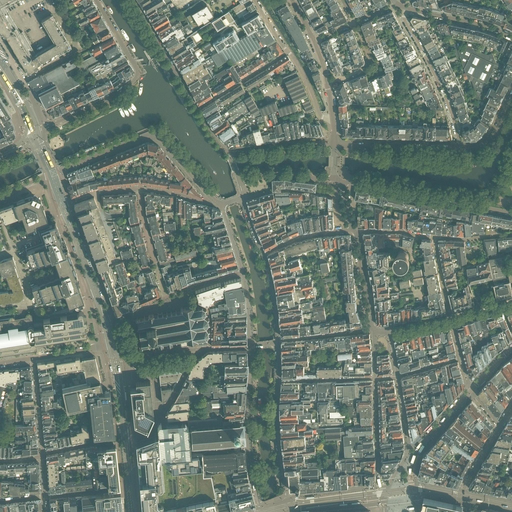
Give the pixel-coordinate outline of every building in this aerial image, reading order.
[(0,0),(0,29),(3,36),(4,36),(6,35),(6,36),(8,39),(27,72),(28,72),(29,72),(37,67),(42,64),(44,63),(71,47),(52,14),(42,20),(56,43),(38,54),(36,55),(22,31),(18,34),(15,30),(18,29),(6,8),(21,0),(0,0)] [(159,5),(161,8),(170,2),(172,1),(170,0),(165,0),(164,1),(163,0),(151,0),(142,6),(141,6),(146,13),(159,5)] [(233,8),(236,13),(245,7),(252,2),(250,0),(245,0),(241,3),(233,8)] [(276,9),(286,4),(285,4),(283,0),(280,0),(273,4),(276,9)] [(303,5),(305,10),(319,2),(318,0),(317,0),(312,3),(311,0),(303,5)] [(364,0),(352,7),(354,11),(368,3),(367,1),(366,0),(364,0)] [(371,5),(370,6),(372,10),(385,4),(386,4),(386,1),(385,0),(380,0),(374,4),(371,5)] [(431,8),(433,9),(430,2),(429,0),(423,0),(424,0),(423,1),(426,7),(431,8)] [(441,10),(442,9),(441,6),(440,6),(439,6),(439,5),(440,0),(439,0),(435,0),(430,2),(433,9),(435,9),(440,10),(441,10)] [(95,5),(92,1),(84,5),(81,7),(84,11),(95,5)] [(171,2),(161,8),(148,17),(150,21),(151,21),(152,24),(166,16),(173,12),(175,11),(177,10),(171,2)] [(245,7),(236,13),(239,17),(241,16),(255,7),(254,5),(252,2),(245,7)] [(305,10),(307,14),(316,9),(314,7),(320,4),(319,2),(305,10)] [(331,8),(332,10),(340,6),(337,2),(326,8),(327,9),(327,10),(331,8)] [(476,17),(477,17),(480,7),(453,2),(452,2),(452,3),(450,3),(449,3),(449,2),(445,3),(444,2),(439,4),(440,6),(441,6),(442,9),(442,10),(444,11),(445,10),(446,10),(446,11),(448,12),(448,11),(451,12),(452,12),(453,13),(454,12),(458,13),(458,14),(460,14),(461,13),(461,14),(462,14),(463,15),(464,14),(468,15),(468,16),(470,16),(471,16),(474,16),(474,17),(476,17)] [(368,3),(354,11),(356,15),(358,16),(372,10),(370,6),(368,3)] [(185,18),(188,23),(191,29),(192,29),(191,27),(192,26),(193,27),(203,21),(203,22),(209,19),(208,18),(213,15),(206,4),(201,7),(200,5),(198,6),(196,7),(197,9),(186,16),(187,17),(185,18)] [(278,12),(279,15),(289,9),(288,9),(286,4),(276,9),(277,9),(279,12),(278,12)] [(95,5),(84,11),(78,14),(81,19),(84,17),(97,10),(95,5)] [(146,13),(148,17),(161,8),(159,5),(146,13)] [(331,15),(332,15),(342,10),(340,6),(332,10),(330,11),(331,13),(330,13),(331,15)] [(244,21),(258,12),(255,7),(241,16),(244,21)] [(483,18),(486,8),(480,7),(477,17),(479,17),(480,18),(482,19),(482,18),(483,18)] [(307,14),(310,18),(323,10),(322,8),(320,9),(317,11),(316,9),(307,14)] [(488,20),(489,20),(493,10),(486,8),(483,18),(486,19),(486,20),(488,20)] [(281,16),(283,19),(291,14),(290,11),(289,9),(279,15),(281,17),(281,16)] [(100,15),(97,10),(84,17),(86,20),(80,23),(81,25),(82,25),(83,24),(89,21),(101,15),(100,15)] [(310,18),(312,21),(320,17),(319,15),(323,13),(324,13),(326,12),(324,11),(323,10),(310,18)] [(334,16),(335,18),(336,20),(345,15),(342,10),(332,15),(332,17),(334,16)] [(494,22),(495,22),(499,12),(493,10),(489,20),(491,21),(492,22),(494,22)] [(189,36),(192,40),(195,44),(202,40),(198,33),(212,23),(217,31),(229,24),(234,20),(228,11),(218,17),(201,27),(189,36)] [(392,23),(394,28),(400,25),(392,11),(386,14),(389,24),(389,25),(392,23)] [(244,21),(241,23),(247,33),(250,31),(264,23),(261,18),(261,17),(258,13),(258,12),(244,21)] [(500,24),(501,24),(504,16),(505,15),(499,12),(495,22),(497,23),(497,24),(499,25),(500,24)] [(284,22),(286,24),(295,19),(294,19),(293,16),(291,14),(283,19),(282,19),(283,22),(284,22)] [(385,26),(389,24),(386,14),(381,17),(384,25),(385,26)] [(103,20),(101,15),(89,21),(89,22),(90,24),(91,24),(95,32),(99,31),(107,27),(104,22),(105,21),(104,20),(103,20)] [(330,20),(331,21),(333,26),(346,21),(347,19),(345,15),(336,20),(335,18),(330,20)] [(152,24),(155,29),(169,20),(166,16),(152,24)] [(155,29),(158,34),(179,21),(181,20),(180,18),(177,19),(176,16),(173,18),(169,20),(155,29)] [(312,21),(314,25),(322,21),(326,19),(325,17),(323,18),(322,16),(320,17),(312,21)] [(509,29),(511,30),(511,23),(508,21),(505,17),(504,16),(501,24),(502,25),(501,25),(505,27),(506,28),(508,29),(509,29)] [(322,21),(314,25),(316,29),(324,24),(323,22),(328,20),(328,22),(331,21),(330,20),(329,17),(326,19),(322,21)] [(379,27),(384,25),(381,17),(376,19),(378,24),(379,27)] [(416,28),(416,29),(425,24),(426,23),(424,19),(413,17),(411,19),(416,28)] [(287,27),(289,29),(297,25),(297,24),(296,21),(295,19),(286,24),(285,24),(285,25),(286,27),(287,27)] [(158,34),(160,37),(175,29),(182,25),(179,21),(158,34)] [(331,21),(328,22),(324,24),(316,29),(318,32),(319,32),(333,26),(331,21)] [(490,76),(499,80),(509,85),(511,78),(511,76),(494,68),(496,63),(492,53),(488,55),(481,52),(478,51),(474,50),(472,49),(472,48),(474,40),(479,41),(484,42),(489,44),(493,46),(498,48),(502,51),(507,41),(502,39),(498,37),(495,36),(492,35),(491,34),(491,35),(489,34),(489,33),(486,33),(482,31),(479,30),(479,31),(476,30),(470,28),(470,29),(467,28),(465,27),(461,27),(457,26),(455,25),(454,25),(452,25),(451,24),(451,25),(449,24),(448,24),(438,22),(436,23),(437,25),(439,32),(440,32),(442,31),(444,36),(446,35),(445,33),(446,33),(447,35),(452,33),(453,33),(453,35),(468,38),(466,48),(464,48),(460,49),(458,50),(466,73),(468,78),(469,81),(471,75),(474,76),(471,81),(474,88),(472,88),(476,99),(479,100),(485,85),(486,85),(490,76)] [(191,29),(188,23),(182,26),(182,25),(175,29),(177,33),(163,41),(165,45),(167,49),(181,40),(182,40),(185,39),(182,35),(186,32),(187,35),(192,32),(191,31),(191,29)] [(232,64),(235,62),(260,46),(263,44),(273,38),(273,37),(264,23),(250,31),(247,33),(211,56),(214,61),(216,66),(228,59),(232,64)] [(365,35),(365,36),(376,32),(375,30),(377,29),(378,31),(380,30),(379,27),(378,24),(374,26),(369,28),(363,30),(364,33),(365,35)] [(419,33),(427,29),(431,27),(429,24),(426,26),(425,24),(416,29),(419,33)] [(290,32),(292,35),(300,30),(299,27),(297,25),(289,29),(288,30),(289,32),(290,32)] [(392,29),(395,34),(403,31),(403,30),(402,29),(400,25),(394,28),(392,29)] [(100,31),(98,32),(102,40),(112,35),(107,27),(99,31),(100,31)] [(160,37),(163,41),(177,33),(175,29),(160,37)] [(339,39),(342,38),(353,33),(352,29),(337,35),(339,39)] [(422,38),(422,39),(430,34),(433,32),(432,29),(428,31),(427,29),(419,33),(422,38)] [(293,37),(295,40),(303,35),(301,32),(300,30),(292,35),(291,35),(292,38),(293,37)] [(395,34),(398,40),(406,36),(405,34),(403,31),(395,34)] [(378,37),(376,32),(365,36),(367,41),(378,37)] [(346,39),(347,41),(355,37),(353,33),(342,38),(342,40),(346,39)] [(430,34),(422,39),(423,41),(425,44),(435,38),(434,38),(435,38),(436,37),(437,37),(435,34),(434,34),(431,36),(430,34)] [(296,42),(297,45),(305,41),(304,37),(303,35),(295,40),(294,40),(295,43),(296,42)] [(167,49),(170,54),(185,45),(192,40),(189,36),(185,39),(182,40),(181,40),(167,49)] [(378,37),(367,41),(369,46),(380,42),(380,41),(383,40),(387,39),(386,37),(383,38),(380,39),(379,36),(378,37)] [(397,40),(400,46),(404,44),(405,46),(411,44),(411,43),(409,41),(410,41),(406,36),(398,40),(397,40)] [(93,55),(97,53),(116,43),(113,37),(101,44),(88,50),(91,57),(93,55)] [(333,37),(330,39),(322,42),(322,43),(323,47),(335,42),(333,37)] [(344,45),(345,47),(357,42),(355,37),(347,41),(348,43),(344,45)] [(427,48),(437,43),(439,42),(441,41),(440,40),(438,41),(437,39),(436,37),(435,38),(434,38),(435,38),(425,44),(427,48)] [(275,41),(273,38),(263,44),(265,47),(267,46),(272,43),(275,41)] [(387,40),(387,39),(383,40),(380,41),(380,42),(369,46),(371,50),(373,49),(382,46),(385,45),(384,42),(387,41),(387,40)] [(192,40),(185,45),(170,54),(173,58),(189,48),(189,49),(190,48),(192,47),(195,44),(192,40)] [(300,51),(301,50),(308,46),(305,41),(297,45),(296,45),(298,48),(299,48),(300,51)] [(271,48),(268,49),(269,50),(268,50),(274,58),(282,52),(276,42),(270,46),(271,48)] [(323,47),(328,57),(336,53),(335,50),(339,49),(338,47),(337,47),(336,42),(335,42),(323,47)] [(430,53),(430,54),(439,49),(442,47),(440,44),(439,42),(437,43),(427,48),(430,53)] [(70,75),(68,76),(68,77),(75,74),(88,67),(121,50),(120,50),(119,48),(116,43),(97,53),(99,58),(95,60),(93,55),(91,57),(77,64),(67,69),(70,75)] [(203,47),(206,51),(210,49),(209,48),(212,46),(210,43),(203,47)] [(402,48),(404,53),(414,49),(411,44),(405,46),(404,44),(400,46),(399,46),(400,49),(402,48)] [(382,46),(373,49),(375,53),(375,54),(379,53),(381,52),(381,51),(384,50),(384,51),(385,50),(388,49),(386,45),(385,45),(382,46)] [(258,53),(257,50),(261,47),(260,46),(235,62),(237,64),(238,66),(245,61),(249,59),(254,55),(255,55),(258,53)] [(302,51),(303,54),(310,51),(308,46),(301,50),(302,51)] [(348,53),(348,55),(360,51),(359,46),(350,50),(351,52),(348,53)] [(173,58),(176,64),(198,50),(199,49),(198,47),(194,50),(192,47),(190,48),(189,49),(189,48),(173,58)] [(262,50),(264,53),(265,55),(269,61),(274,58),(268,50),(269,50),(268,49),(267,47),(262,50)] [(439,49),(430,54),(433,59),(442,55),(445,54),(447,54),(443,47),(442,47),(439,49)] [(388,49),(385,50),(384,51),(384,50),(381,51),(381,52),(379,53),(375,54),(376,56),(377,55),(378,58),(379,58),(380,58),(390,54),(388,49)] [(405,60),(406,59),(411,57),(412,59),(418,56),(417,54),(414,49),(404,53),(405,54),(402,55),(405,60)] [(121,50),(88,67),(94,79),(96,78),(105,73),(106,72),(109,71),(127,60),(126,59),(118,64),(114,66),(111,62),(116,59),(124,55),(121,50)] [(201,55),(198,50),(176,64),(179,69),(201,55)] [(328,57),(330,61),(342,56),(345,55),(344,52),(340,54),(339,52),(336,53),(328,57)] [(258,53),(255,55),(262,65),(265,64),(261,58),(259,55),(260,55),(258,53)] [(264,53),(260,55),(259,55),(261,58),(265,64),(269,61),(265,55),(264,53)] [(380,58),(382,62),(385,61),(385,62),(388,61),(387,60),(389,59),(390,60),(391,59),(393,58),(391,54),(390,54),(380,58)] [(436,64),(436,65),(448,60),(445,54),(442,55),(433,59),(434,61),(436,64)] [(126,59),(124,55),(116,59),(118,64),(126,59)] [(181,72),(182,74),(185,72),(201,63),(205,60),(202,55),(201,55),(179,69),(181,72)] [(255,55),(254,55),(257,59),(255,60),(256,61),(260,67),(262,65),(255,55)] [(349,63),(349,64),(350,65),(364,59),(362,55),(353,58),(354,61),(349,63)] [(182,74),(185,79),(204,68),(204,67),(214,61),(211,56),(205,60),(201,63),(185,72),(182,74)] [(330,61),(332,66),(340,62),(342,62),(344,61),(343,58),(342,56),(330,61)] [(408,63),(410,67),(421,62),(418,56),(412,59),(411,57),(406,59),(407,60),(401,63),(402,66),(408,63)] [(66,70),(67,69),(77,64),(73,58),(72,59),(63,64),(66,70)] [(283,58),(279,61),(283,68),(287,66),(286,64),(286,63),(283,58)] [(393,58),(391,59),(390,60),(389,59),(387,60),(388,61),(385,62),(385,61),(382,62),(384,67),(393,64),(394,63),(393,58)] [(256,61),(255,60),(255,59),(251,62),(252,64),(256,69),(260,67),(256,61)] [(364,59),(350,65),(351,67),(354,66),(355,68),(364,64),(365,62),(364,59)] [(127,60),(109,71),(109,72),(110,74),(111,76),(117,73),(118,72),(130,65),(127,60)] [(439,70),(451,66),(448,60),(436,65),(437,67),(439,70)] [(185,79),(187,84),(206,72),(208,71),(210,70),(216,66),(214,61),(204,67),(204,68),(185,79)] [(283,68),(279,61),(274,64),(279,71),(281,74),(282,76),(287,73),(285,71),(283,72),(281,70),(284,69),(283,68)] [(394,63),(393,64),(384,67),(386,72),(394,68),(395,69),(397,67),(402,67),(402,66),(401,63),(400,61),(394,63)] [(504,63),(503,67),(511,70),(511,65),(504,61),(503,61),(502,62),(504,63)] [(232,64),(226,68),(229,72),(229,74),(235,82),(241,78),(236,71),(236,70),(233,66),(237,64),(235,62),(232,64)] [(252,64),(251,62),(247,65),(252,72),(256,69),(252,64)] [(332,66),(334,71),(349,64),(349,63),(348,62),(343,64),(342,62),(340,62),(332,66)] [(421,62),(410,67),(409,68),(403,71),(403,72),(404,74),(407,72),(411,71),(412,72),(412,73),(413,72),(423,68),(423,67),(422,64),(421,62)] [(244,67),(248,74),(252,72),(247,65),(245,66),(243,63),(242,64),(244,67)] [(503,67),(496,63),(494,68),(511,76),(511,70),(503,67)] [(274,64),(270,67),(275,74),(279,71),(274,64)] [(349,64),(334,71),(335,75),(336,75),(337,75),(344,72),(351,69),(351,67),(350,65),(349,64)] [(37,94),(38,93),(68,77),(68,76),(62,65),(41,75),(44,81),(33,88),(37,94)] [(133,69),(130,65),(118,72),(117,73),(119,76),(116,77),(117,79),(122,77),(125,81),(128,78),(132,76),(133,75),(133,74),(134,73),(134,72),(134,71),(133,70),(133,69)] [(311,73),(311,75),(319,71),(318,70),(316,66),(310,69),(311,72),(311,73)] [(441,76),(453,71),(451,66),(439,70),(440,72),(441,75),(441,76)] [(244,67),(240,69),(245,76),(248,74),(244,67)] [(270,67),(266,69),(271,76),(275,74),(270,67)] [(214,75),(211,76),(214,81),(216,80),(219,84),(214,87),(217,93),(226,88),(221,79),(220,77),(229,72),(226,68),(219,72),(214,75)] [(412,80),(414,79),(425,73),(425,72),(424,71),(425,70),(424,68),(423,68),(413,72),(412,73),(410,74),(412,80)] [(245,76),(240,69),(236,71),(241,78),(245,76)] [(266,69),(262,72),(266,79),(271,76),(266,69)] [(214,75),(210,70),(208,71),(206,72),(187,84),(188,84),(190,89),(190,90),(211,76),(214,75)] [(446,81),(455,77),(456,77),(453,71),(441,76),(442,78),(443,78),(444,80),(445,81),(446,81)] [(96,78),(97,79),(99,82),(100,82),(103,80),(105,79),(108,78),(105,73),(96,78)] [(416,81),(417,84),(429,78),(428,78),(428,77),(428,76),(427,75),(426,75),(425,73),(414,79),(415,82),(416,81)] [(67,93),(66,91),(80,84),(75,74),(68,77),(38,93),(41,98),(40,98),(42,101),(43,103),(46,108),(53,104),(57,102),(63,99),(62,97),(61,96),(67,93)] [(221,79),(226,88),(235,82),(229,74),(221,79)] [(365,95),(360,97),(355,98),(358,105),(376,105),(375,102),(374,101),(372,94),(371,92),(368,81),(366,74),(363,76),(363,75),(363,76),(360,77),(359,77),(365,95)] [(385,74),(381,76),(385,90),(386,93),(386,94),(390,92),(389,86),(385,74)] [(29,82),(33,88),(44,81),(41,75),(29,82)] [(190,90),(193,95),(208,85),(214,81),(211,76),(190,90)] [(386,93),(385,90),(381,76),(376,78),(381,91),(382,95),(386,93)] [(448,86),(458,83),(457,81),(458,80),(457,76),(456,77),(455,77),(446,81),(445,82),(446,84),(447,84),(448,86)] [(354,79),(360,97),(365,95),(359,77),(358,77),(358,78),(354,79)] [(372,79),(377,92),(377,93),(381,91),(376,78),(372,79)] [(410,94),(420,89),(431,83),(431,82),(429,78),(417,84),(418,86),(418,87),(418,88),(415,89),(415,88),(409,91),(410,94)] [(99,82),(97,79),(94,80),(96,84),(93,85),(98,96),(104,94),(99,84),(99,82)] [(114,88),(120,84),(117,80),(116,81),(115,79),(111,82),(110,80),(114,88)] [(293,82),(295,88),(302,85),(300,79),(293,82)] [(354,96),(355,98),(360,97),(354,79),(350,81),(350,80),(350,81),(348,81),(351,87),(353,93),(354,96)] [(368,81),(371,92),(372,94),(374,94),(375,93),(377,92),(372,79),(368,81)] [(104,81),(103,80),(100,82),(101,83),(100,84),(100,83),(99,84),(104,94),(105,93),(106,93),(107,93),(107,92),(109,91),(105,83),(104,81)] [(110,80),(105,83),(109,91),(111,90),(111,91),(112,90),(112,89),(114,88),(110,80)] [(499,80),(497,85),(506,90),(508,88),(509,85),(499,80)] [(252,87),(248,81),(244,83),(248,90),(252,87)] [(337,93),(346,89),(351,87),(348,81),(344,83),(343,83),(334,87),(337,93)] [(286,85),(289,91),(295,88),(293,82),(286,85)] [(450,90),(451,92),(462,88),(459,82),(458,83),(448,86),(448,88),(448,89),(450,90)] [(86,85),(89,91),(92,98),(94,98),(95,98),(97,97),(98,96),(93,85),(92,83),(90,84),(89,83),(86,85)] [(416,98),(422,95),(434,89),(434,88),(431,83),(420,89),(421,92),(420,92),(421,93),(418,94),(418,93),(414,95),(416,98)] [(92,98),(89,91),(86,92),(83,85),(81,86),(81,88),(82,90),(87,101),(92,98)] [(195,100),(209,91),(210,91),(210,92),(211,91),(210,88),(208,85),(193,95),(193,97),(194,98),(195,100)] [(241,85),(236,88),(241,94),(245,92),(241,85)] [(297,90),(298,93),(305,90),(303,87),(302,85),(295,88),(297,90)] [(496,85),(494,89),(504,94),(506,90),(497,85),(496,85)] [(486,95),(490,97),(500,102),(504,94),(494,89),(489,87),(486,95)] [(236,88),(232,90),(236,97),(241,94),(236,88)] [(290,93),(291,96),(298,93),(297,90),(295,88),(289,91),(290,93)] [(452,95),(453,98),(464,94),(462,88),(451,92),(450,93),(451,95),(452,95)] [(337,93),(339,98),(350,94),(349,93),(348,94),(346,89),(337,93)] [(418,103),(425,100),(437,94),(436,92),(434,89),(422,95),(424,97),(423,98),(421,99),(420,98),(417,100),(418,103)] [(82,90),(78,92),(77,92),(82,103),(87,101),(82,90)] [(232,90),(228,93),(232,100),(236,97),(232,90)] [(301,97),(302,99),(308,97),(305,90),(298,93),(300,98),(301,97)] [(209,91),(195,100),(198,105),(212,96),(209,91)] [(77,92),(72,95),(77,106),(82,103),(77,92)] [(234,106),(229,109),(229,110),(249,97),(251,96),(250,95),(248,92),(247,93),(248,94),(245,96),(232,104),(234,106)] [(228,93),(223,95),(228,102),(232,100),(228,93)] [(291,96),(294,102),(294,103),(302,99),(301,97),(300,98),(298,93),(291,96)] [(350,94),(339,98),(341,104),(350,103),(352,102),(350,98),(354,96),(353,93),(350,94)] [(428,105),(439,99),(437,94),(425,100),(428,105)] [(455,101),(456,103),(465,100),(467,100),(464,94),(453,98),(453,99),(453,101),(453,100),(455,101)] [(72,95),(67,97),(72,108),(77,106),(72,95)] [(219,98),(223,105),(228,102),(223,95),(219,98)] [(227,110),(231,116),(245,107),(247,106),(251,111),(255,118),(261,116),(270,112),(267,104),(258,108),(251,96),(249,97),(229,110),(229,109),(227,110)] [(0,132),(3,131),(9,143),(13,140),(12,138),(14,137),(13,137),(15,136),(16,134),(12,128),(14,127),(14,126),(9,117),(11,116),(0,97),(0,132)] [(67,97),(63,99),(68,110),(72,108),(67,97)] [(293,102),(289,104),(291,111),(296,110),(297,114),(303,112),(304,117),(308,115),(315,112),(308,97),(302,99),(294,103),(294,102),(293,103),(293,102)] [(490,97),(487,103),(497,108),(500,102),(490,97)] [(219,98),(215,101),(219,108),(219,107),(223,105),(219,98)] [(63,99),(57,102),(63,113),(68,110),(63,99)] [(455,107),(456,109),(467,105),(466,103),(467,103),(465,100),(456,103),(454,104),(455,107)] [(215,101),(209,104),(213,111),(217,109),(219,108),(215,101)] [(267,104),(270,112),(274,111),(275,114),(278,113),(279,112),(277,108),(275,101),(267,104)] [(57,102),(53,104),(54,107),(58,115),(63,113),(57,102)] [(484,109),(485,110),(494,115),(497,108),(487,103),(485,107),(482,106),(481,108),(484,109)] [(53,104),(46,108),(47,110),(48,112),(49,111),(53,118),(58,115),(54,107),(53,104)] [(205,115),(205,116),(213,111),(209,104),(204,108),(201,109),(204,115),(205,115)] [(205,116),(206,118),(218,111),(224,107),(223,105),(219,107),(219,108),(217,109),(213,111),(205,116)] [(285,105),(277,108),(279,112),(278,113),(279,115),(288,112),(286,106),(285,105)] [(456,109),(458,115),(466,112),(469,111),(472,110),(473,109),(472,108),(471,106),(468,108),(467,105),(456,109)] [(224,107),(218,111),(206,118),(207,120),(209,122),(227,110),(225,106),(224,107)] [(213,128),(217,133),(245,114),(248,112),(245,107),(231,116),(231,117),(213,128)] [(209,122),(213,128),(231,117),(231,116),(227,110),(209,122)] [(480,114),(483,115),(492,120),(494,115),(485,110),(483,113),(481,112),(480,114)] [(223,141),(225,140),(232,135),(242,129),(245,127),(248,125),(251,124),(256,120),(255,118),(251,111),(248,112),(245,114),(217,133),(217,134),(217,135),(220,138),(221,139),(221,140),(222,141),(223,142),(223,141)] [(256,120),(259,129),(261,133),(261,134),(264,134),(266,141),(270,141),(277,140),(284,138),(283,132),(280,119),(277,120),(275,114),(274,111),(270,112),(261,116),(255,118),(256,120)] [(297,114),(296,114),(297,119),(299,122),(300,136),(301,136),(304,136),(303,123),(302,123),(302,122),(302,118),(305,117),(304,117),(303,112),(297,114)] [(466,112),(458,115),(459,116),(460,121),(468,118),(466,112)] [(492,120),(483,115),(481,119),(490,124),(492,120)] [(283,132),(284,138),(300,136),(299,122),(297,119),(285,122),(284,118),(280,119),(283,132)] [(470,119),(466,120),(469,123),(481,134),(482,135),(485,131),(486,129),(489,126),(478,118),(476,122),(474,120),(473,121),(470,119)] [(316,124),(320,136),(323,136),(324,135),(320,124),(318,120),(315,122),(316,122),(316,124)] [(363,137),(363,124),(363,121),(357,120),(356,129),(355,130),(353,130),(353,136),(357,137),(362,137),(363,137)] [(442,128),(442,139),(443,139),(452,139),(451,135),(450,129),(449,125),(448,123),(448,126),(443,126),(443,128),(442,128)] [(468,126),(470,130),(476,139),(477,139),(480,136),(481,134),(469,123),(464,124),(466,127),(468,126)] [(248,125),(245,127),(246,131),(246,134),(249,144),(250,144),(255,143),(256,143),(252,131),(251,127),(251,124),(248,125)] [(345,136),(353,136),(353,130),(348,130),(348,127),(343,126),(343,127),(343,136),(342,136),(343,136),(344,136),(345,136)] [(246,131),(245,127),(242,129),(232,135),(235,146),(240,145),(238,139),(240,138),(240,137),(241,136),(240,132),(243,132),(246,131)] [(259,129),(252,131),(256,143),(263,142),(262,139),(261,134),(261,133),(259,129)] [(471,139),(466,132),(463,129),(462,129),(463,135),(464,139),(471,139)] [(466,132),(471,139),(476,139),(470,130),(466,132)] [(3,131),(0,132),(0,139),(3,145),(4,146),(6,145),(6,144),(9,143),(3,131)] [(243,135),(241,136),(240,137),(240,138),(238,139),(240,145),(241,145),(242,145),(244,144),(244,145),(245,145),(245,144),(249,144),(246,134),(243,135)] [(232,135),(225,140),(225,141),(227,145),(227,146),(227,147),(228,147),(229,147),(230,147),(230,146),(234,146),(235,146),(232,135)] [(153,153),(154,155),(161,149),(158,145),(147,142),(142,144),(145,153),(148,152),(153,153)] [(51,149),(49,144),(48,144),(40,147),(32,151),(33,152),(35,156),(51,149)] [(140,155),(145,153),(142,144),(137,146),(136,146),(140,155)] [(135,157),(140,155),(136,146),(136,147),(131,149),(135,157)] [(137,163),(135,157),(131,149),(129,150),(132,158),(135,164),(132,165),(133,167),(140,164),(140,162),(137,163)] [(154,155),(158,160),(165,154),(165,153),(161,149),(154,155)] [(127,160),(132,158),(129,150),(124,151),(124,152),(127,160)] [(122,162),(127,160),(124,152),(123,152),(119,154),(122,162)] [(123,164),(122,162),(119,154),(114,156),(114,155),(113,156),(118,168),(120,168),(119,165),(123,164)] [(158,160),(161,164),(168,158),(165,154),(158,160)] [(119,170),(118,168),(113,156),(108,158),(112,168),(116,166),(118,171),(119,170)] [(113,168),(112,168),(108,158),(106,159),(110,169),(111,173),(115,171),(113,168)] [(159,170),(163,166),(170,160),(168,158),(161,164),(157,168),(155,166),(154,167),(159,173),(160,172),(159,170)] [(106,170),(110,169),(106,159),(101,161),(106,173),(107,173),(106,170)] [(163,166),(167,170),(174,164),(170,160),(163,166)] [(104,174),(106,173),(101,161),(100,161),(95,163),(98,170),(99,173),(103,171),(104,174)] [(167,170),(171,174),(178,168),(174,164),(167,170)] [(81,181),(86,180),(91,178),(94,177),(89,165),(77,170),(80,178),(81,181)] [(146,186),(147,186),(149,172),(147,172),(147,175),(143,174),(141,174),(141,173),(140,167),(137,167),(138,174),(134,174),(133,171),(132,172),(133,185),(138,185),(141,185),(146,185),(146,186)] [(183,186),(182,191),(190,194),(190,193),(190,194),(191,194),(192,194),(201,197),(201,196),(178,168),(171,174),(170,175),(170,176),(172,176),(174,174),(181,182),(184,185),(183,186)] [(80,178),(77,170),(67,174),(70,182),(80,178)] [(179,190),(182,191),(183,186),(184,185),(181,182),(180,183),(180,184),(171,183),(172,176),(170,176),(168,188),(179,190)] [(285,187),(287,187),(288,180),(285,179),(273,180),(274,190),(281,190),(281,187),(285,187)] [(76,195),(90,190),(86,180),(81,181),(72,184),(76,195)] [(298,188),(302,189),(303,182),(288,180),(287,187),(298,188)] [(303,182),(302,189),(315,191),(316,184),(303,182)] [(76,195),(72,184),(71,184),(68,185),(68,186),(67,186),(71,197),(76,195)] [(355,199),(371,202),(371,200),(369,199),(370,193),(357,190),(355,199)] [(128,194),(121,194),(101,196),(102,205),(123,203),(123,207),(124,207),(125,212),(125,215),(126,218),(127,218),(140,267),(141,266),(142,269),(151,266),(150,264),(159,262),(160,264),(174,261),(173,257),(170,258),(158,213),(159,204),(170,205),(171,201),(173,201),(173,197),(159,195),(159,194),(158,194),(153,194),(153,193),(150,192),(150,193),(146,193),(145,193),(144,193),(136,193),(131,194),(131,193),(128,193),(128,194)] [(290,199),(291,199),(290,192),(275,193),(277,202),(278,202),(278,204),(283,203),(289,202),(291,202),(290,200),(290,199)] [(302,193),(303,199),(304,205),(303,205),(304,208),(305,208),(305,204),(311,204),(310,201),(310,199),(309,193),(302,193)] [(310,199),(310,201),(311,204),(317,203),(316,194),(309,193),(310,199)] [(371,202),(379,204),(381,195),(380,195),(371,193),(370,193),(369,199),(371,200),(371,202)] [(266,195),(260,197),(262,204),(271,201),(269,194),(266,195)] [(47,245),(26,252),(28,258),(27,258),(27,259),(26,260),(27,261),(29,268),(32,267),(38,285),(31,287),(34,294),(33,294),(33,295),(32,295),(32,296),(32,297),(34,304),(44,300),(48,313),(55,312),(69,307),(75,305),(75,306),(76,306),(77,306),(78,306),(85,304),(78,286),(78,285),(78,284),(78,283),(78,282),(78,281),(78,280),(78,279),(79,279),(78,278),(77,277),(67,248),(67,247),(67,246),(66,247),(66,246),(65,245),(65,244),(64,244),(64,243),(63,242),(63,241),(62,241),(55,222),(49,224),(48,221),(43,207),(44,207),(43,204),(42,204),(40,201),(40,200),(39,199),(38,198),(35,196),(34,197),(33,196),(32,197),(31,197),(28,198),(27,197),(24,198),(25,199),(13,203),(14,204),(18,217),(19,218),(22,217),(26,229),(23,230),(23,232),(40,226),(40,227),(47,245)] [(390,204),(393,204),(395,197),(386,196),(385,196),(384,203),(390,204)] [(79,213),(96,207),(97,207),(94,197),(74,204),(77,214),(79,213)] [(203,211),(203,215),(222,215),(222,217),(228,216),(227,212),(227,211),(225,211),(222,201),(225,199),(225,198),(223,197),(220,200),(224,212),(221,213),(221,212),(220,211),(212,207),(212,211),(207,211),(203,211)] [(242,207),(242,210),(250,207),(262,204),(260,197),(252,199),(252,198),(250,199),(250,200),(247,200),(241,202),(241,203),(240,205),(242,207)] [(395,197),(393,204),(399,206),(398,209),(402,210),(402,207),(402,206),(404,199),(395,197)] [(295,199),(296,209),(304,208),(303,205),(303,199),(295,199)] [(242,210),(245,217),(252,215),(264,210),(263,209),(266,208),(267,209),(272,207),(272,206),(271,201),(262,204),(250,207),(242,210)] [(430,212),(430,211),(427,211),(429,204),(428,204),(428,203),(425,202),(425,203),(422,203),(420,211),(420,213),(426,215),(428,215),(429,212),(430,212)] [(5,222),(18,217),(14,204),(8,206),(8,207),(6,208),(6,207),(0,209),(0,303),(17,301),(18,301),(19,300),(20,300),(20,299),(21,299),(22,298),(21,298),(22,296),(23,296),(23,295),(23,294),(23,293),(23,292),(23,291),(23,290),(16,272),(16,271),(14,264),(15,264),(13,257),(7,259),(6,259),(5,259),(4,259),(3,259),(2,260),(1,261),(0,261),(0,270),(1,274),(3,273),(4,276),(6,275),(10,288),(11,287),(13,292),(8,292),(8,291),(0,292),(0,215),(2,215),(5,222)] [(433,216),(437,216),(438,213),(437,213),(439,206),(429,204),(427,211),(430,211),(433,212),(433,216)] [(369,227),(375,227),(375,207),(370,206),(366,205),(366,209),(367,212),(373,212),(373,214),(369,214),(369,218),(369,219),(367,219),(367,218),(363,218),(362,215),(358,215),(358,228),(362,227),(369,227)] [(245,217),(246,221),(253,219),(268,213),(267,211),(272,209),(272,208),(273,207),(272,206),(272,207),(267,209),(267,211),(264,211),(264,210),(252,215),(245,217)] [(246,221),(248,226),(255,224),(270,219),(270,221),(278,218),(277,216),(283,214),(281,210),(280,211),(278,206),(277,206),(273,207),(272,208),(272,209),(273,211),(268,213),(253,219),(246,221)] [(79,213),(81,221),(100,214),(98,209),(96,209),(96,207),(79,213)] [(446,218),(451,219),(453,208),(449,208),(449,207),(448,207),(447,207),(444,207),(442,214),(447,214),(446,218)] [(452,215),(461,217),(462,210),(458,209),(456,209),(453,209),(453,208),(451,219),(452,219),(452,215)] [(293,210),(296,218),(296,219),(300,233),(304,233),(301,217),(300,214),(299,209),(295,210),(293,210)] [(312,210),(313,215),(315,230),(321,229),(319,213),(318,209),(312,210)] [(383,227),(392,228),(392,218),(392,217),(391,217),(391,211),(385,210),(383,209),(383,227)] [(461,217),(470,219),(471,212),(462,210),(461,217)] [(392,228),(399,228),(400,212),(394,211),(394,218),(393,218),(392,218),(392,228)] [(400,212),(399,228),(407,229),(407,213),(400,212)] [(248,226),(250,232),(257,229),(258,229),(269,224),(286,218),(288,217),(287,213),(283,214),(277,216),(278,218),(270,221),(270,219),(255,224),(248,226)] [(305,213),(300,214),(301,217),(304,233),(309,232),(306,216),(305,213)] [(475,220),(479,220),(485,221),(486,215),(480,213),(480,214),(479,213),(476,213),(475,220)] [(83,224),(101,217),(100,214),(81,221),(82,224),(83,224)] [(313,215),(306,216),(309,232),(315,230),(313,215)] [(418,231),(423,232),(424,221),(424,217),(418,215),(418,220),(412,220),(412,230),(418,231)] [(491,229),(490,234),(491,234),(493,233),(496,233),(497,233),(497,224),(500,225),(502,218),(493,216),(492,223),(491,225),(496,226),(495,229),(493,229),(491,229)] [(83,224),(86,233),(104,226),(103,223),(101,217),(83,224)] [(429,232),(435,233),(437,218),(430,217),(430,218),(430,220),(429,232)] [(502,217),(502,218),(500,225),(497,224),(497,233),(501,233),(502,233),(502,232),(502,226),(505,227),(505,226),(510,226),(511,219),(508,219),(502,217)] [(250,232),(253,239),(260,236),(269,232),(272,230),(272,231),(276,229),(280,227),(279,225),(281,225),(280,223),(287,220),(286,218),(269,224),(258,229),(257,229),(250,232)] [(226,228),(232,227),(229,219),(223,221),(223,220),(212,222),(212,224),(205,225),(204,225),(204,226),(205,232),(206,233),(211,232),(216,231),(220,229),(226,228)] [(290,221),(289,220),(287,220),(288,224),(287,225),(290,230),(288,231),(291,237),(294,236),(300,233),(296,219),(290,221)] [(280,227),(276,229),(279,235),(281,234),(287,231),(290,238),(291,237),(288,231),(287,231),(285,225),(287,225),(288,224),(287,220),(280,223),(281,225),(279,225),(280,227)] [(485,222),(485,221),(479,220),(478,232),(479,232),(479,235),(486,234),(486,232),(486,231),(483,230),(485,222)] [(113,222),(119,240),(122,239),(115,222),(113,222)] [(86,233),(88,239),(106,233),(104,226),(86,233)] [(205,232),(204,226),(200,227),(199,226),(192,228),(194,235),(201,233),(205,232)] [(213,240),(214,246),(222,244),(221,241),(220,237),(228,235),(227,233),(233,231),(232,227),(226,228),(226,229),(218,231),(216,231),(212,232),(212,236),(211,237),(212,239),(212,240),(213,240)] [(255,242),(256,246),(263,243),(275,237),(278,235),(279,235),(276,229),(272,231),(272,230),(269,232),(270,236),(262,239),(261,239),(255,242)] [(229,238),(235,236),(233,231),(227,233),(228,235),(220,237),(221,241),(229,239),(229,238)] [(287,231),(281,234),(284,241),(290,238),(287,231)] [(253,239),(255,242),(261,239),(262,239),(270,236),(269,232),(260,236),(253,239)] [(89,243),(108,236),(106,233),(88,239),(88,240),(89,242),(89,243)] [(364,238),(365,247),(372,247),(371,234),(368,234),(366,234),(365,234),(363,234),(364,238)] [(378,234),(371,234),(372,247),(379,246),(378,241),(378,234)] [(401,234),(395,234),(395,240),(401,240),(413,242),(414,237),(401,234)] [(89,243),(92,250),(110,244),(108,236),(89,243)] [(231,243),(236,241),(235,236),(229,238),(229,239),(221,241),(222,244),(231,243)] [(323,255),(326,255),(325,251),(333,250),(334,249),(333,247),(332,236),(328,237),(329,245),(324,246),(323,248),(322,248),(322,250),(323,255)] [(263,243),(256,246),(260,254),(267,251),(266,250),(278,244),(275,237),(263,243)] [(320,256),(323,255),(322,250),(322,248),(323,248),(324,246),(321,237),(315,238),(318,248),(320,256)] [(511,237),(496,239),(496,246),(498,246),(499,249),(503,249),(503,250),(504,252),(508,252),(509,255),(511,254),(511,237)] [(422,246),(422,247),(426,247),(433,246),(432,243),(432,242),(432,241),(430,240),(428,240),(425,239),(422,239),(420,239),(420,243),(421,243),(420,245),(422,246)] [(486,247),(487,254),(496,252),(496,248),(495,248),(495,245),(494,239),(484,240),(485,245),(486,245),(486,247)] [(232,249),(238,247),(236,241),(231,243),(222,244),(214,246),(211,246),(212,251),(212,252),(232,248),(232,249)] [(294,243),(288,245),(292,254),(292,256),(298,254),(294,243)] [(92,250),(95,258),(113,251),(110,244),(92,250)] [(288,245),(283,247),(286,254),(287,256),(292,254),(288,245)] [(369,266),(369,268),(377,267),(380,266),(379,252),(379,246),(372,247),(365,247),(367,255),(368,260),(367,261),(367,262),(368,262),(369,266)] [(422,254),(423,254),(434,252),(433,249),(433,246),(426,247),(422,247),(422,254)] [(234,256),(240,254),(238,247),(232,249),(232,248),(212,252),(207,253),(208,257),(212,256),(213,260),(215,260),(234,255),(234,256)] [(284,254),(286,254),(283,247),(276,250),(268,254),(267,252),(262,255),(262,256),(261,256),(263,262),(270,260),(270,259),(284,254)] [(121,260),(121,261),(123,261),(122,259),(127,258),(125,249),(120,251),(117,251),(121,260)] [(96,261),(114,255),(113,251),(95,258),(96,261)] [(401,251),(400,251),(399,252),(398,252),(398,253),(397,253),(397,254),(396,255),(396,256),(396,257),(396,258),(396,259),(396,260),(397,260),(397,261),(398,262),(399,263),(400,263),(401,264),(402,264),(403,264),(404,263),(405,263),(406,263),(406,262),(407,262),(407,261),(408,261),(408,260),(408,259),(409,259),(409,258),(409,257),(409,256),(408,256),(408,255),(408,254),(407,253),(406,252),(405,252),(405,251),(404,251),(403,251),(402,251),(401,251)] [(380,266),(377,267),(378,269),(379,269),(380,271),(385,271),(395,271),(395,266),(388,266),(388,257),(390,257),(390,252),(388,252),(379,252),(380,266)] [(489,261),(493,277),(497,298),(504,296),(504,295),(505,295),(506,294),(511,292),(511,289),(511,287),(508,272),(504,253),(503,253),(503,254),(491,256),(492,259),(489,260),(489,261)] [(236,263),(242,261),(240,254),(234,256),(234,255),(215,260),(213,260),(212,260),(207,261),(203,261),(198,261),(197,261),(199,270),(211,267),(211,269),(217,268),(227,265),(236,263)] [(287,256),(286,254),(284,254),(270,259),(270,260),(263,262),(264,265),(271,263),(286,258),(287,258),(287,256)] [(99,269),(111,265),(121,261),(121,260),(117,262),(114,255),(96,261),(99,269)] [(274,273),(267,275),(268,282),(275,281),(275,280),(296,275),(296,277),(307,274),(307,272),(316,270),(316,272),(330,270),(328,262),(326,255),(323,255),(320,256),(320,259),(323,258),(323,259),(312,262),(313,265),(302,267),(274,274),(274,273)] [(443,270),(453,268),(454,268),(459,266),(458,264),(457,258),(457,257),(452,258),(453,262),(442,265),(443,270)] [(264,265),(265,269),(272,267),(286,263),(285,262),(287,261),(287,258),(286,258),(271,263),(264,265)] [(426,284),(428,293),(441,291),(439,281),(438,281),(438,280),(439,280),(438,274),(435,274),(434,272),(437,272),(435,258),(424,260),(422,260),(424,270),(422,271),(421,268),(412,270),(414,284),(424,283),(423,280),(426,280),(426,282),(429,282),(429,283),(426,284)] [(265,269),(267,275),(274,273),(274,274),(302,267),(299,259),(286,263),(272,267),(265,269)] [(111,265),(117,280),(119,280),(120,282),(118,282),(115,284),(118,291),(121,290),(122,289),(121,285),(126,283),(127,288),(136,285),(136,284),(134,279),(130,281),(129,278),(123,261),(121,261),(111,265)] [(193,268),(194,271),(194,273),(196,280),(201,279),(204,278),(211,276),(214,275),(218,274),(219,274),(217,268),(211,269),(200,272),(199,270),(197,261),(192,263),(193,266),(193,268)] [(238,268),(244,266),(242,261),(236,263),(227,265),(227,266),(227,267),(226,267),(228,272),(238,269),(238,268)] [(487,278),(493,277),(489,261),(477,264),(467,266),(468,275),(468,278),(469,283),(479,280),(487,278)] [(166,275),(167,274),(166,269),(171,268),(170,264),(170,263),(160,266),(160,265),(160,267),(161,271),(163,275),(166,275)] [(182,267),(183,270),(184,272),(184,273),(190,271),(189,267),(192,266),(193,266),(192,263),(191,263),(188,264),(185,265),(182,265),(182,267)] [(99,269),(105,285),(117,280),(111,265),(99,269)] [(183,270),(182,265),(181,266),(177,267),(176,267),(178,271),(182,286),(187,284),(186,281),(185,275),(184,273),(184,272),(183,270)] [(217,268),(219,274),(228,272),(226,267),(227,267),(227,266),(227,265),(217,268)] [(373,282),(389,280),(389,279),(389,275),(385,275),(385,274),(385,271),(380,271),(379,269),(378,269),(377,267),(369,268),(369,270),(370,271),(369,271),(369,272),(370,272),(370,274),(370,275),(370,277),(370,278),(371,278),(371,279),(371,280),(371,281),(371,282),(372,282),(373,282)] [(167,279),(169,283),(173,290),(182,286),(178,271),(167,274),(166,275),(167,279)] [(137,279),(138,283),(143,281),(145,281),(142,273),(136,275),(137,278),(137,279)] [(186,281),(187,284),(188,283),(192,281),(196,280),(194,273),(194,274),(191,274),(188,275),(188,274),(185,275),(186,281)] [(268,282),(269,289),(276,288),(294,284),(299,283),(311,281),(309,273),(307,274),(296,277),(296,275),(275,280),(275,281),(268,282)] [(412,276),(409,277),(399,278),(401,287),(410,285),(409,279),(412,279),(412,276)] [(242,285),(248,284),(246,277),(241,279),(241,278),(240,278),(238,279),(230,280),(216,284),(209,286),(195,291),(198,302),(207,306),(208,305),(209,305),(210,304),(211,303),(212,302),(213,301),(213,300),(213,299),(214,298),(214,297),(223,295),(223,290),(242,285)] [(445,280),(446,285),(457,283),(458,283),(458,281),(459,277),(457,277),(445,280)] [(117,280),(105,285),(110,299),(110,300),(115,315),(122,313),(119,306),(116,298),(122,296),(121,292),(121,290),(118,291),(115,284),(118,282),(117,280)] [(373,282),(374,289),(388,287),(389,280),(373,282)] [(269,289),(270,295),(277,293),(304,288),(308,288),(313,287),(312,281),(311,281),(299,283),(300,287),(295,287),(294,284),(276,288),(269,289)] [(244,299),(251,298),(251,297),(248,284),(242,285),(223,290),(223,295),(225,304),(234,302),(234,300),(244,298),(244,299)] [(463,286),(465,295),(467,306),(468,306),(473,304),(474,304),(477,303),(476,298),(473,298),(471,292),(470,293),(468,285),(463,286)] [(150,288),(151,291),(153,300),(161,297),(157,286),(150,288)] [(278,298),(278,299),(287,297),(288,301),(289,304),(301,302),(300,298),(306,296),(306,297),(308,296),(312,295),(315,295),(317,294),(316,286),(313,287),(308,288),(304,288),(277,293),(277,294),(277,295),(278,297),(278,298)] [(374,292),(374,295),(389,294),(389,292),(390,290),(389,289),(389,287),(388,287),(374,289),(374,292)] [(349,309),(356,309),(357,309),(355,290),(348,290),(348,297),(349,299),(347,300),(347,304),(346,304),(347,310),(349,309)] [(145,292),(145,293),(147,299),(146,300),(147,302),(153,300),(151,291),(145,292)] [(429,300),(430,300),(429,300),(434,299),(436,298),(436,297),(442,296),(441,291),(428,293),(428,294),(428,295),(427,295),(428,299),(429,300)] [(139,300),(140,305),(147,302),(146,300),(147,299),(145,293),(145,292),(144,293),(144,292),(143,292),(140,293),(141,298),(142,299),(139,300)] [(125,296),(126,301),(129,310),(136,307),(140,305),(139,300),(137,295),(135,296),(134,293),(125,295),(125,296)] [(452,306),(453,310),(457,309),(462,307),(459,296),(454,297),(453,293),(451,294),(449,294),(451,301),(452,306)] [(279,306),(279,307),(299,304),(299,303),(301,303),(311,302),(317,301),(320,300),(323,299),(322,297),(319,297),(319,299),(316,300),(315,295),(312,295),(313,301),(308,301),(302,302),(301,302),(289,304),(279,306)] [(465,295),(459,296),(462,307),(466,306),(467,306),(465,295)] [(245,311),(252,310),(251,298),(244,299),(244,298),(234,300),(234,302),(225,304),(222,304),(218,305),(218,308),(225,308),(225,307),(228,306),(228,307),(229,311),(225,311),(225,312),(226,312),(245,311)] [(381,308),(386,308),(390,307),(389,298),(375,300),(376,309),(381,308)] [(279,307),(279,306),(272,307),(273,312),(280,311),(307,307),(308,311),(324,309),(324,306),(323,299),(320,300),(321,306),(312,307),(311,302),(301,303),(302,304),(302,306),(300,307),(299,304),(279,307)] [(419,307),(420,318),(423,318),(424,318),(425,318),(426,318),(426,317),(428,317),(429,318),(430,317),(430,316),(434,316),(446,313),(445,308),(439,309),(438,307),(436,308),(435,304),(434,299),(429,300),(430,300),(428,303),(429,307),(425,307),(425,306),(421,307),(421,306),(419,306),(419,307)] [(122,305),(119,306),(122,313),(129,310),(126,301),(121,303),(122,305)] [(159,316),(158,313),(157,313),(157,314),(157,316),(154,316),(153,314),(148,315),(148,317),(145,318),(145,316),(144,316),(144,318),(138,319),(137,317),(136,318),(137,319),(142,348),(143,348),(142,346),(149,345),(149,347),(150,347),(149,345),(153,344),(153,346),(154,346),(154,344),(158,343),(158,345),(158,346),(159,345),(163,345),(167,344),(172,343),(172,344),(172,343),(172,341),(176,340),(176,342),(177,342),(177,340),(180,340),(181,343),(182,343),(185,343),(186,343),(186,342),(187,342),(187,343),(188,345),(191,345),(194,344),(194,345),(194,344),(197,344),(198,344),(197,345),(198,345),(202,344),(202,345),(203,345),(203,344),(207,344),(207,343),(207,340),(207,339),(206,338),(208,335),(209,336),(209,335),(208,334),(208,331),(209,331),(209,330),(208,330),(206,327),(208,324),(209,324),(209,323),(208,323),(208,319),(209,318),(208,318),(207,318),(204,316),(204,315),(205,314),(206,314),(207,314),(207,313),(205,313),(205,310),(206,309),(206,308),(204,309),(202,307),(202,306),(201,306),(201,307),(198,308),(198,306),(197,306),(197,308),(193,309),(193,307),(194,307),(194,306),(193,306),(192,305),(192,306),(182,308),(182,307),(181,307),(181,308),(180,308),(180,312),(176,312),(176,311),(175,311),(175,312),(172,313),(171,311),(170,312),(171,313),(167,314),(167,312),(166,312),(166,314),(163,315),(163,313),(162,313),(162,312),(161,313),(162,315),(159,316)] [(399,306),(392,307),(394,322),(401,321),(399,309),(399,306)] [(273,312),(273,317),(280,317),(280,316),(302,313),(302,312),(308,311),(307,307),(280,311),(273,312)] [(85,326),(85,325),(86,325),(87,323),(87,321),(85,320),(84,320),(84,319),(85,319),(86,317),(86,315),(84,314),(83,314),(83,313),(81,311),(79,312),(72,312),(41,317),(40,317),(39,317),(38,317),(37,316),(36,316),(36,315),(35,315),(35,314),(34,313),(34,312),(34,309),(33,309),(13,309),(14,318),(0,320),(0,358),(1,358),(2,357),(2,356),(3,356),(14,354),(14,355),(16,356),(18,356),(19,354),(19,353),(20,353),(31,352),(33,354),(35,353),(36,352),(36,351),(37,351),(37,350),(36,345),(47,343),(47,344),(49,345),(51,345),(53,343),(53,342),(64,340),(64,341),(66,343),(68,342),(70,341),(70,340),(70,339),(81,338),(81,339),(83,340),(85,340),(87,338),(87,337),(86,331),(87,331),(88,329),(88,327),(86,325),(85,326)] [(273,317),(274,324),(281,324),(303,320),(305,326),(306,326),(310,325),(316,325),(316,327),(315,327),(316,333),(321,332),(319,320),(326,319),(324,309),(308,311),(302,312),(302,313),(280,316),(280,317),(273,317)] [(349,309),(351,320),(351,321),(356,320),(360,319),(357,311),(356,311),(356,309),(349,309)] [(251,349),(254,349),(258,349),(258,342),(254,342),(253,340),(253,339),(253,333),(253,326),(252,315),(252,310),(245,311),(246,316),(246,320),(235,321),(235,327),(232,327),(232,328),(232,329),(246,327),(246,333),(228,334),(224,335),(220,335),(221,341),(230,340),(246,340),(246,344),(246,345),(251,345),(251,349)] [(492,316),(496,327),(501,325),(499,320),(497,315),(492,316)] [(485,318),(489,328),(489,329),(496,327),(492,316),(490,316),(490,317),(485,318)] [(478,333),(483,349),(487,362),(488,362),(488,361),(493,356),(493,357),(493,356),(484,329),(489,328),(485,318),(480,319),(484,331),(478,333)] [(506,322),(504,318),(499,320),(501,325),(503,329),(508,327),(506,323),(506,322)] [(142,348),(137,319),(135,319),(132,320),(137,348),(142,348)] [(326,321),(326,319),(319,320),(321,332),(326,332),(329,331),(328,327),(326,327),(325,322),(326,322),(326,321)] [(333,320),(335,330),(340,330),(339,325),(345,324),(345,329),(357,328),(356,320),(351,321),(351,320),(350,320),(349,321),(346,321),(346,319),(333,320)] [(470,345),(472,350),(473,353),(483,349),(478,333),(484,331),(480,319),(474,320),(468,322),(471,334),(472,338),(469,339),(470,345)] [(305,326),(303,320),(281,324),(274,324),(274,329),(281,328),(292,327),(299,326),(300,326),(300,327),(305,326)] [(333,320),(326,321),(326,322),(325,322),(326,327),(328,327),(329,331),(335,330),(333,320)] [(467,334),(468,339),(469,339),(472,338),(471,334),(468,322),(463,323),(464,329),(465,332),(466,333),(468,333),(468,334),(467,334)] [(500,342),(503,347),(508,343),(503,329),(501,325),(496,327),(497,332),(498,332),(499,334),(501,340),(500,342)] [(306,326),(305,326),(300,327),(300,326),(299,326),(300,335),(307,334),(306,326)] [(281,328),(274,329),(275,337),(282,337),(282,336),(288,336),(293,335),(292,327),(281,328)] [(503,329),(508,343),(511,341),(511,340),(511,337),(510,333),(508,327),(503,329)] [(450,328),(444,330),(447,340),(452,338),(450,331),(450,330),(450,328)] [(484,329),(493,356),(495,354),(498,351),(491,333),(489,329),(489,328),(484,329)] [(440,345),(445,343),(447,343),(447,340),(444,330),(439,331),(441,338),(440,338),(440,342),(444,341),(445,343),(440,344),(440,345)] [(491,333),(498,351),(499,350),(500,350),(501,350),(501,349),(503,347),(500,342),(501,340),(499,334),(494,336),(493,332),(491,333)] [(431,347),(431,344),(428,333),(422,334),(424,340),(425,346),(424,346),(424,350),(426,350),(426,353),(430,352),(430,353),(438,350),(437,346),(434,347),(431,347)] [(216,335),(210,335),(211,346),(220,345),(221,345),(221,341),(220,335),(216,335)] [(424,350),(424,346),(421,335),(416,336),(414,336),(414,337),(416,347),(417,350),(419,356),(423,355),(425,354),(424,350)] [(337,352),(341,352),(346,351),(346,348),(346,345),(345,341),(346,341),(345,336),(334,337),(335,342),(337,342),(338,347),(336,347),(337,349),(337,350),(337,351),(337,352)] [(403,345),(404,350),(407,349),(409,348),(408,345),(411,344),(409,337),(408,337),(406,338),(402,338),(403,345)] [(396,346),(403,345),(402,338),(396,340),(395,341),(396,346)] [(462,345),(462,347),(470,345),(469,339),(468,339),(461,342),(461,343),(461,345),(462,345)] [(274,347),(274,352),(282,351),(303,349),(303,346),(304,346),(304,344),(303,341),(296,341),(296,345),(282,346),(278,347),(274,347)] [(441,350),(448,348),(449,352),(455,350),(454,346),(453,343),(448,344),(447,343),(445,343),(440,345),(437,345),(437,346),(438,350),(441,350)] [(398,359),(411,355),(410,353),(410,352),(409,348),(407,349),(404,350),(397,352),(398,356),(398,359)] [(449,358),(450,357),(449,352),(448,348),(441,350),(442,351),(443,354),(445,359),(449,358)] [(483,349),(473,353),(475,359),(476,363),(479,370),(483,366),(484,365),(487,362),(483,349)] [(238,364),(247,363),(247,353),(247,350),(222,351),(223,360),(223,359),(223,364),(231,364),(231,358),(235,358),(235,360),(237,360),(237,358),(238,358),(238,364)] [(421,366),(419,359),(418,356),(419,356),(417,350),(413,351),(411,351),(412,353),(410,353),(411,355),(412,355),(413,361),(414,360),(416,367),(421,366)] [(424,350),(425,354),(423,355),(425,364),(431,363),(429,358),(428,358),(427,353),(426,353),(426,350),(424,350)] [(437,361),(440,360),(438,352),(438,350),(430,353),(432,357),(433,362),(437,361)] [(466,362),(467,365),(473,363),(474,362),(471,353),(473,353),(472,350),(464,353),(464,355),(464,356),(465,361),(466,362)] [(223,360),(222,351),(216,351),(217,352),(214,352),(209,352),(209,360),(212,360),(212,361),(220,361),(220,360),(223,360)] [(209,360),(209,352),(207,352),(201,357),(200,359),(199,359),(192,364),(203,365),(205,365),(205,366),(209,362),(209,360)] [(339,366),(337,366),(337,376),(340,376),(342,376),(342,368),(343,368),(344,368),(344,369),(343,372),(343,376),(350,376),(349,371),(354,371),(357,371),(357,366),(357,362),(352,362),(352,358),(352,353),(341,354),(341,352),(337,352),(338,359),(339,359),(339,360),(339,361),(339,364),(339,365),(339,366)] [(398,359),(399,365),(409,362),(413,361),(412,355),(411,355),(398,359)] [(62,389),(63,390),(87,385),(89,397),(96,396),(96,392),(103,391),(95,357),(81,359),(81,360),(80,360),(81,369),(69,371),(59,372),(62,389)] [(69,371),(81,369),(80,360),(79,357),(75,357),(75,358),(74,358),(73,358),(72,359),(71,358),(67,359),(69,371)] [(59,372),(69,371),(67,359),(64,359),(63,360),(62,359),(61,360),(60,360),(54,361),(47,362),(46,362),(46,363),(47,367),(52,366),(55,365),(56,365),(57,372),(59,372)] [(409,362),(399,365),(400,370),(401,370),(401,371),(402,371),(405,370),(411,369),(409,362)] [(219,378),(224,378),(247,377),(247,376),(253,376),(253,363),(249,363),(247,363),(238,364),(231,364),(223,364),(221,364),(220,376),(219,376),(219,378)] [(203,365),(192,364),(190,370),(189,373),(186,378),(202,377),(202,375),(204,375),(203,365)] [(445,365),(448,377),(454,376),(454,374),(454,373),(453,369),(452,369),(451,364),(445,365)] [(501,368),(507,378),(511,385),(511,374),(511,373),(505,364),(501,368)] [(441,366),(445,385),(449,403),(453,399),(450,385),(450,383),(449,383),(448,380),(448,377),(445,365),(441,366)] [(170,379),(173,379),(174,380),(177,380),(180,373),(181,371),(183,366),(179,366),(169,367),(170,379)] [(283,366),(274,367),(274,375),(282,374),(297,373),(303,373),(304,373),(304,372),(297,373),(296,366),(283,366)] [(435,368),(439,387),(445,385),(441,366),(435,368)] [(170,379),(169,367),(158,368),(160,380),(163,380),(163,381),(166,381),(166,379),(170,379)] [(19,368),(10,369),(12,380),(16,380),(16,378),(19,377),(19,375),(19,373),(19,368)] [(306,373),(304,373),(303,373),(303,378),(315,377),(315,373),(314,373),(314,368),(311,368),(311,369),(309,369),(309,370),(306,370),(306,373)] [(432,383),(433,388),(439,387),(435,368),(429,370),(431,384),(432,383)] [(498,372),(495,374),(501,382),(499,385),(499,386),(507,378),(501,368),(499,370),(498,369),(497,371),(498,372)] [(10,369),(3,370),(4,380),(7,381),(12,380),(10,369)] [(426,384),(427,387),(432,386),(433,388),(432,383),(431,384),(429,370),(423,371),(426,384)] [(415,388),(416,394),(417,393),(417,392),(416,386),(417,386),(419,385),(420,385),(421,385),(423,385),(423,387),(427,387),(426,384),(423,371),(421,372),(418,373),(416,373),(418,383),(414,384),(415,388)] [(50,378),(48,372),(39,375),(38,375),(39,380),(50,378)] [(282,381),(282,379),(283,379),(297,378),(297,373),(282,374),(274,375),(274,382),(282,381)] [(404,377),(403,377),(402,377),(401,378),(402,379),(402,380),(402,381),(402,382),(403,384),(412,382),(414,384),(418,383),(416,373),(416,374),(414,374),(413,374),(411,375),(410,375),(409,376),(408,376),(406,376),(404,377)] [(495,374),(491,378),(498,387),(499,386),(499,385),(501,382),(495,374)] [(246,383),(252,383),(253,376),(247,376),(247,377),(224,378),(224,382),(219,382),(219,384),(219,386),(224,386),(224,385),(224,384),(246,383)] [(491,378),(487,383),(498,397),(499,398),(499,399),(504,395),(498,387),(491,378)] [(499,386),(498,387),(504,395),(508,400),(511,394),(511,385),(507,378),(499,386)] [(274,382),(274,388),(282,388),(299,387),(299,390),(304,390),(304,389),(305,388),(304,383),(298,383),(284,383),(284,381),(282,381),(274,382)] [(345,416),(344,406),(344,399),(362,398),(362,393),(360,393),(359,385),(359,381),(351,381),(348,382),(343,382),(336,382),(336,399),(332,400),(332,396),(318,397),(318,400),(318,412),(320,412),(327,412),(330,412),(330,416),(345,416)] [(55,382),(51,383),(40,385),(40,391),(52,389),(54,389),(55,389),(57,389),(56,386),(58,386),(58,384),(56,385),(55,382)] [(318,389),(318,391),(331,391),(331,382),(328,382),(317,383),(318,389)] [(404,390),(415,388),(414,384),(412,382),(403,384),(404,390)] [(450,385),(453,399),(461,390),(459,383),(458,383),(454,384),(454,382),(449,383),(450,383),(450,385)] [(213,391),(213,393),(217,392),(245,390),(245,391),(252,391),(252,383),(246,383),(224,384),(224,385),(224,386),(219,386),(219,384),(217,384),(212,385),(213,391)] [(281,398),(292,397),(296,397),(300,397),(310,397),(310,391),(308,391),(306,391),(306,383),(304,383),(305,388),(304,389),(304,390),(304,394),(301,394),(301,395),(299,395),(299,391),(281,392),(273,391),(273,398),(281,398)] [(487,383),(483,387),(493,400),(493,401),(498,397),(487,383)] [(160,385),(161,391),(169,395),(172,389),(167,390),(167,388),(166,384),(160,385)] [(87,385),(63,390),(67,410),(69,410),(90,405),(89,397),(87,385)] [(198,393),(213,393),(213,391),(212,385),(211,385),(201,385),(196,386),(182,386),(178,394),(194,393),(198,393)] [(439,387),(444,408),(449,403),(445,385),(439,387)] [(130,388),(131,400),(151,398),(150,386),(136,387),(130,388)] [(422,396),(429,423),(433,419),(428,391),(427,387),(423,387),(422,388),(421,388),(421,391),(425,390),(425,392),(425,394),(423,395),(421,395),(422,396)] [(435,402),(438,414),(440,412),(441,412),(442,410),(444,408),(439,387),(433,388),(436,402),(435,402)] [(487,404),(487,405),(493,400),(483,387),(483,388),(479,392),(479,393),(478,393),(478,394),(479,395),(479,396),(480,396),(482,398),(481,398),(482,399),(484,402),(485,402),(487,404)] [(428,391),(433,419),(438,414),(435,402),(436,402),(433,388),(431,388),(431,390),(428,391)] [(90,405),(101,404),(111,403),(109,390),(103,391),(96,392),(96,396),(89,397),(90,405)] [(244,402),(250,402),(251,397),(252,391),(245,391),(245,390),(217,392),(217,400),(221,400),(221,403),(244,402)] [(195,396),(194,393),(178,394),(174,402),(189,401),(190,401),(195,401),(195,396)] [(508,400),(504,395),(499,399),(505,406),(506,404),(507,404),(508,402),(508,401),(508,400)] [(22,397),(26,397),(26,398),(22,398),(22,399),(21,399),(21,402),(22,402),(22,406),(34,404),(33,399),(32,399),(31,397),(33,397),(33,396),(23,397),(22,397)] [(418,404),(419,405),(419,409),(420,413),(423,429),(429,423),(422,396),(421,396),(422,402),(419,402),(420,404),(418,404)] [(280,402),(280,406),(304,407),(308,406),(310,407),(311,400),(310,397),(300,397),(300,401),(280,402)] [(134,424),(140,427),(146,412),(153,416),(151,398),(131,400),(132,411),(134,424)] [(499,398),(494,402),(502,411),(505,406),(499,399),(499,398)] [(406,404),(406,408),(419,405),(418,404),(420,404),(419,402),(419,399),(417,399),(418,402),(406,404)] [(244,408),(250,408),(250,402),(244,402),(221,403),(221,400),(217,400),(211,400),(204,401),(205,411),(244,408)] [(493,400),(487,405),(498,418),(499,416),(502,411),(494,402),(493,401),(493,400)] [(189,406),(189,401),(174,402),(166,414),(167,414),(166,416),(167,420),(188,418),(187,412),(188,412),(188,406),(189,406)] [(472,401),(467,406),(472,412),(473,411),(477,407),(472,401)] [(113,427),(111,403),(101,404),(103,428),(113,427)] [(101,404),(90,405),(93,434),(94,435),(114,433),(113,427),(103,428),(101,404)] [(463,411),(476,424),(480,420),(477,417),(473,411),(472,412),(467,406),(463,411)] [(473,411),(477,417),(482,412),(479,409),(477,407),(473,411)] [(244,415),(250,415),(250,408),(244,408),(205,411),(205,418),(206,418),(206,417),(208,417),(208,418),(208,417),(210,417),(210,418),(211,418),(211,417),(212,417),(212,418),(213,417),(215,417),(217,417),(218,417),(221,417),(228,416),(244,415)] [(464,424),(471,430),(476,424),(463,411),(461,413),(459,415),(459,416),(465,423),(464,424)] [(146,412),(140,427),(147,430),(146,430),(147,430),(153,416),(146,412)] [(320,412),(321,424),(342,423),(342,418),(327,419),(327,412),(320,412)] [(476,424),(481,429),(485,425),(481,421),(486,417),(482,412),(477,417),(480,420),(476,424)] [(234,420),(234,424),(241,424),(241,423),(243,423),(243,424),(250,425),(250,419),(250,415),(244,415),(228,416),(228,421),(234,420)] [(471,443),(479,450),(484,440),(471,430),(464,424),(465,423),(459,416),(457,418),(455,420),(455,421),(452,423),(450,426),(468,441),(471,443)] [(190,428),(190,427),(234,424),(234,420),(228,421),(222,421),(221,417),(218,417),(218,419),(202,420),(189,421),(189,422),(190,428)] [(481,421),(485,425),(490,432),(494,426),(490,422),(486,417),(481,421)] [(135,441),(138,472),(141,511),(218,511),(213,488),(211,474),(203,475),(201,475),(200,452),(191,453),(190,451),(190,447),(190,446),(190,442),(190,441),(189,441),(189,437),(189,436),(189,432),(189,430),(188,427),(189,427),(189,426),(187,426),(183,425),(183,422),(161,423),(159,424),(157,427),(158,434),(157,434),(135,441)] [(308,423),(281,423),(274,424),(274,431),(281,431),(281,430),(282,430),(308,428),(309,428),(311,428),(315,428),(318,427),(318,422),(311,422),(310,422),(308,423)] [(190,427),(190,428),(190,429),(191,445),(191,446),(193,446),(199,445),(205,445),(232,442),(244,441),(244,442),(251,441),(250,430),(250,425),(243,424),(243,423),(241,423),(241,424),(234,424),(190,427)] [(386,430),(386,432),(402,430),(401,424),(401,423),(388,425),(388,427),(389,430),(388,431),(388,429),(386,430)] [(80,430),(82,441),(86,440),(85,437),(89,436),(86,424),(81,425),(82,430),(80,430)] [(471,430),(484,440),(485,440),(488,436),(481,429),(476,424),(471,430)] [(412,426),(410,426),(413,439),(420,432),(417,425),(412,426)] [(481,429),(488,436),(489,434),(490,432),(485,425),(481,429)] [(350,431),(350,426),(349,426),(340,427),(333,428),(328,428),(325,428),(325,434),(326,441),(337,440),(337,441),(343,440),(343,435),(344,435),(363,433),(373,433),(373,430),(372,429),(350,431)] [(453,440),(461,445),(462,443),(466,445),(467,443),(468,441),(450,426),(446,430),(455,437),(455,438),(453,440)] [(274,431),(275,437),(282,436),(282,437),(307,435),(309,435),(315,435),(315,429),(299,430),(282,431),(281,431),(274,431)] [(69,433),(72,444),(82,441),(80,430),(69,433)] [(380,436),(386,435),(387,437),(390,436),(390,438),(403,436),(403,434),(404,434),(404,432),(403,432),(402,430),(386,432),(380,432),(380,436)] [(446,431),(441,436),(450,443),(453,440),(455,438),(446,431)] [(17,439),(17,441),(22,441),(22,442),(28,441),(27,438),(37,438),(36,433),(27,433),(27,434),(22,434),(22,437),(18,437),(18,434),(16,434),(16,435),(15,435),(16,439),(17,439)] [(343,435),(343,440),(344,440),(344,448),(345,456),(353,456),(359,456),(363,456),(363,455),(363,449),(374,449),(373,441),(363,442),(363,437),(363,433),(344,435),(343,435)] [(275,437),(276,445),(283,444),(283,445),(305,443),(305,444),(315,443),(317,443),(316,434),(315,435),(309,435),(309,437),(307,437),(307,435),(282,437),(282,436),(275,437)] [(453,457),(453,456),(458,449),(461,445),(453,440),(450,443),(441,436),(439,438),(438,439),(439,439),(437,441),(435,443),(453,457)] [(48,440),(49,443),(53,443),(53,448),(57,447),(56,438),(54,438),(53,439),(48,440)] [(21,444),(21,446),(21,448),(29,447),(30,454),(38,453),(38,446),(30,447),(30,442),(17,443),(17,441),(17,439),(16,439),(16,443),(16,444),(21,444)] [(244,451),(252,450),(251,441),(244,442),(244,441),(232,442),(233,450),(244,448),(244,451)] [(219,469),(221,469),(227,468),(226,465),(236,464),(236,466),(246,465),(247,465),(247,464),(254,463),(252,450),(244,451),(244,448),(233,450),(232,442),(205,445),(205,449),(201,449),(201,452),(200,452),(201,475),(203,475),(203,472),(206,472),(207,468),(209,469),(210,469),(211,469),(215,469),(219,469)] [(276,445),(277,456),(284,455),(294,454),(302,453),(308,453),(309,453),(311,453),(311,454),(316,453),(315,444),(315,443),(305,444),(305,443),(283,445),(283,444),(276,445)] [(436,462),(442,465),(446,467),(449,461),(450,461),(452,458),(453,457),(435,443),(433,445),(431,448),(431,447),(430,448),(429,450),(428,450),(428,451),(427,451),(437,460),(436,462)] [(461,445),(475,456),(477,452),(479,450),(471,443),(469,445),(467,443),(466,445),(462,443),(461,445)] [(101,445),(96,446),(98,459),(97,459),(98,466),(99,466),(99,468),(107,467),(108,471),(114,470),(118,469),(115,444),(105,445),(101,445)] [(509,452),(511,452),(511,446),(495,444),(492,449),(509,452)] [(381,455),(381,459),(402,456),(404,450),(404,449),(392,451),(392,445),(381,447),(381,450),(381,455)] [(463,453),(473,459),(475,456),(461,445),(458,449),(463,453)] [(96,446),(91,447),(93,455),(93,457),(90,458),(90,460),(86,460),(86,468),(94,467),(97,466),(98,466),(97,459),(98,459),(96,446)] [(85,448),(85,458),(86,460),(90,460),(90,458),(89,458),(89,456),(93,455),(91,447),(85,448)] [(508,460),(509,452),(492,449),(486,460),(496,462),(507,464),(508,460)] [(431,460),(436,462),(437,460),(427,451),(425,453),(423,455),(424,456),(423,456),(425,457),(426,456),(431,460)] [(57,454),(53,454),(54,461),(54,463),(56,463),(59,462),(60,463),(65,463),(66,462),(65,452),(57,454)] [(464,460),(470,464),(471,463),(473,459),(463,453),(463,454),(466,456),(464,460)] [(277,460),(279,469),(286,468),(309,467),(309,463),(307,463),(307,462),(305,462),(305,458),(308,458),(310,458),(310,454),(308,455),(304,455),(302,455),(297,456),(291,456),(291,458),(284,459),(277,460)] [(382,465),(397,465),(401,458),(402,456),(381,459),(382,465)] [(442,465),(436,462),(431,460),(426,456),(425,457),(423,456),(422,463),(436,468),(437,465),(438,465),(438,466),(441,468),(442,465)] [(324,469),(324,473),(329,473),(329,487),(335,487),(334,473),(336,473),(335,465),(336,465),(336,457),(334,457),(334,458),(327,458),(327,463),(334,463),(334,466),(331,466),(331,468),(327,468),(327,469),(324,469)] [(336,457),(336,465),(337,466),(338,466),(339,471),(340,472),(341,472),(342,486),(348,486),(348,485),(348,472),(349,472),(349,471),(351,471),(352,471),(353,471),(354,470),(355,470),(355,469),(356,469),(356,468),(356,465),(356,460),(355,460),(354,459),(353,458),(352,458),(351,458),(350,458),(341,458),(341,457),(339,457),(336,457)] [(461,466),(460,470),(463,472),(463,471),(465,472),(468,468),(470,464),(464,460),(463,461),(464,462),(463,464),(461,466)] [(477,474),(482,476),(487,478),(491,480),(493,480),(495,474),(494,474),(496,462),(486,460),(484,462),(484,461),(481,465),(482,465),(479,470),(477,474)] [(48,476),(48,485),(58,484),(57,476),(56,463),(54,463),(54,461),(47,462),(47,470),(48,476)] [(39,462),(27,463),(27,472),(33,471),(33,470),(39,470),(39,462)] [(283,490),(290,489),(291,489),(291,491),(297,490),(297,491),(301,490),(300,479),(306,479),(316,478),(320,478),(320,479),(322,478),(321,473),(321,466),(318,466),(318,462),(309,463),(309,467),(286,468),(279,469),(280,475),(281,480),(283,490)] [(246,465),(236,466),(236,464),(226,465),(227,468),(221,469),(221,473),(213,474),(212,474),(211,474),(213,488),(225,486),(228,497),(232,496),(252,492),(252,493),(259,491),(258,490),(257,486),(256,479),(255,469),(254,463),(247,464),(247,465),(246,465)] [(420,470),(431,474),(437,475),(440,470),(436,468),(422,463),(421,464),(420,470)] [(435,481),(441,483),(444,478),(445,476),(444,476),(445,474),(446,474),(447,472),(446,472),(446,471),(447,471),(448,468),(446,467),(442,465),(441,468),(440,470),(437,475),(435,481)] [(99,466),(98,466),(97,466),(100,487),(108,486),(107,481),(107,472),(106,469),(100,470),(99,468),(99,466)] [(441,483),(447,484),(453,470),(451,470),(448,468),(447,471),(446,471),(446,472),(447,472),(446,474),(445,474),(444,476),(445,476),(444,478),(441,483)] [(119,485),(118,469),(114,470),(108,471),(108,481),(107,481),(108,486),(113,486),(119,485)] [(429,480),(431,474),(420,470),(419,473),(418,476),(419,478),(429,480)] [(450,484),(452,485),(458,473),(455,471),(453,470),(447,484),(450,484)] [(354,472),(354,483),(358,483),(365,483),(365,472),(358,472),(354,472)] [(365,472),(365,483),(365,484),(375,483),(375,472),(365,472)] [(330,488),(329,487),(329,473),(324,473),(321,473),(322,478),(325,478),(325,488),(330,488)] [(458,473),(452,485),(453,485),(456,486),(458,486),(464,476),(458,473)] [(469,488),(482,491),(487,478),(482,476),(482,477),(481,477),(479,479),(474,478),(469,487),(469,488)] [(495,494),(500,495),(505,484),(506,484),(507,481),(508,478),(503,477),(501,480),(500,483),(499,486),(495,494)] [(316,489),(316,478),(306,479),(307,490),(316,489)] [(482,491),(485,492),(489,484),(490,484),(491,481),(490,481),(491,480),(487,478),(482,491)] [(1,480),(2,496),(10,495),(19,494),(26,493),(25,483),(21,483),(21,481),(18,481),(13,482),(1,480)] [(489,493),(495,494),(499,486),(498,486),(500,481),(495,480),(494,482),(492,481),(493,480),(491,480),(490,481),(491,481),(490,484),(489,484),(485,492),(489,493)] [(31,482),(28,482),(28,485),(29,493),(40,492),(39,485),(32,486),(31,482)] [(58,484),(48,485),(49,493),(57,492),(61,491),(60,483),(58,484)] [(500,495),(507,496),(511,486),(506,484),(505,484),(500,495)] [(213,488),(218,511),(219,511),(224,511),(225,510),(226,510),(227,510),(230,510),(231,510),(228,497),(225,486),(213,488)] [(260,495),(259,491),(252,493),(252,492),(251,492),(232,496),(228,497),(231,510),(237,508),(238,508),(240,508),(253,504),(254,502),(253,498),(256,497),(256,495),(260,495)] [(105,494),(101,494),(102,511),(122,509),(122,503),(121,496),(120,492),(105,494)] [(82,506),(82,511),(102,511),(101,494),(91,495),(86,495),(87,506),(82,506)] [(253,498),(254,502),(255,503),(261,501),(260,495),(256,495),(256,497),(253,498)] [(423,506),(423,507),(438,507),(440,501),(424,497),(422,506),(423,506)] [(57,508),(57,511),(64,511),(63,498),(56,499),(56,503),(57,508)] [(34,501),(25,502),(26,505),(27,505),(28,509),(25,509),(25,511),(35,511),(35,508),(34,501)] [(454,511),(456,504),(440,501),(438,507),(450,507),(449,511),(454,511)] [(20,511),(19,503),(11,503),(12,511),(20,511)]
